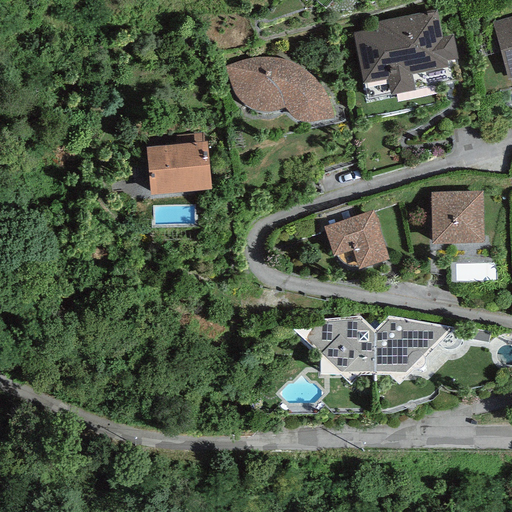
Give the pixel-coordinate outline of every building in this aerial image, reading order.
[(378,34),(354,38),(364,88),(388,84),(392,100),(414,96),(411,79),(446,73),(444,67),(457,65),(453,42),(440,45),(435,16),(376,27),(378,34)] [(511,19),(493,24),(507,82),(511,80),(511,19)] [(323,125),(334,124),(332,118),(331,112),(329,105),(325,98),(321,92),(317,85),(312,78),(306,73),(298,69),(292,65),(284,61),(276,59),(266,58),(256,59),(246,60),(235,64),(228,67),(225,68),(229,79),(232,90),(237,100),(242,106),(248,110),(254,113),(261,115),(269,115),(275,114),(280,113),(284,111),(288,116),(292,121),(297,124),(303,126),(306,127),(311,127),(317,126),(323,125)] [(207,147),(147,153),(151,200),(211,194),(207,147)] [(483,195),(430,197),(432,249),(484,248),(483,195)] [(352,220),(347,205),(315,216),(321,233),(324,233),(333,260),(337,264),(342,268),(347,270),(353,271),(358,270),(360,274),(388,265),(373,214),(352,220)] [(374,335),(375,380),(387,380),(398,390),(409,380),(449,332),(390,318),(374,335)] [(375,380),(374,335),(359,319),(291,329),(319,355),(322,381),(340,380),(350,392),(359,380),(375,380)]
